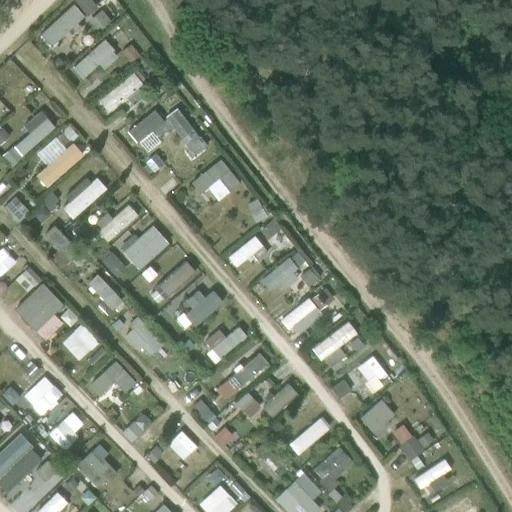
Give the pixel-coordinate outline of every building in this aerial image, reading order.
[(95,0),(76,0),(92,16),(102,7),(95,0)] [(74,7),(40,38),(50,50),(84,18),(74,7)] [(102,11),(89,21),(99,33),(111,22),(102,11)] [(104,40),(73,69),(82,80),(99,65),(104,70),(112,62),(108,57),(114,51),(104,40)] [(131,45),(122,53),(130,64),(140,56),(131,45)] [(58,58),(52,63),(58,70),(64,65),(58,58)] [(0,70),(0,94),(10,106),(33,86),(11,61),(0,70)] [(144,96),(138,88),(143,85),(147,82),(137,70),(99,101),(108,112),(126,98),(133,106),(144,96)] [(149,84),(158,96),(167,89),(158,77),(149,84)] [(154,113),(128,133),(136,144),(152,132),(155,136),(174,129),(187,146),(198,137),(177,109),(166,118),(167,120),(163,124),(154,113)] [(14,147),(23,156),(56,127),(48,118),(30,133),(14,147)] [(0,144),(9,137),(1,128),(0,129),(0,144)] [(72,131),(67,135),(72,141),(78,137),(72,131)] [(84,154),(73,143),(36,175),(47,187),(84,154)] [(13,147),(1,157),(11,168),(22,158),(13,147)] [(154,155),(145,163),(146,164),(153,172),(154,173),(163,165),(154,155)] [(231,173),(221,162),(191,186),(200,197),(202,195),(211,207),(217,202),(218,204),(229,195),(230,195),(241,186),(233,177),(235,175),(233,171),(231,173)] [(107,189),(97,177),(63,208),(73,220),(107,189)] [(16,197),(4,208),(18,224),(30,213),(16,197)] [(266,218),(265,216),(261,207),(257,199),(246,205),(255,223),(266,218)] [(108,243),(138,216),(129,205),(98,232),(108,243)] [(273,219),(259,230),(267,239),(281,228),(273,219)] [(80,223),(72,231),(79,238),(87,231),(80,223)] [(44,235),(61,252),(69,261),(65,265),(66,265),(73,273),(86,260),(79,253),(80,252),(54,225),(44,235)] [(139,270),(169,243),(154,226),(124,253),(139,270)] [(267,254),(255,239),(228,260),(236,270),(253,256),(257,261),(267,254)] [(11,259),(1,249),(0,249),(0,279),(12,268),(7,263),(11,259)] [(111,253),(102,262),(114,275),(123,266),(111,253)] [(297,271),(289,260),(261,283),(269,294),(278,287),(283,293),(298,281),(293,275),(297,271)] [(154,288),(156,290),(151,295),(158,303),(163,298),(165,300),(196,272),(186,261),(154,288)] [(308,269),(299,276),(308,288),(317,280),(308,269)] [(98,274),(88,283),(104,300),(98,306),(107,315),(113,310),(123,301),(98,274)] [(63,324),(54,314),(63,305),(43,284),(15,310),(36,332),(36,331),(45,341),(63,324)] [(191,323),(194,326),(195,327),(223,302),(213,291),(205,297),(198,289),(185,301),(186,303),(192,309),(184,316),(191,323)] [(331,301),(322,290),(311,300),(320,310),(331,301)] [(323,318),(309,301),(281,323),(288,332),(292,329),(298,337),(323,318)] [(135,305),(128,312),(133,317),(140,311),(135,305)] [(185,329),(191,323),(184,316),(183,314),(176,319),(185,329)] [(128,325),(144,343),(140,346),(150,357),(154,353),(154,354),(163,346),(137,317),(128,325)] [(360,329),(351,318),(309,349),(318,361),(321,359),(328,367),(343,356),(337,347),(360,329)] [(119,320),(111,326),(116,332),(123,326),(119,320)] [(79,361),(100,341),(83,323),(62,342),(79,361)] [(220,359),(247,336),(239,327),(226,338),(219,329),(205,341),(212,350),(207,355),(215,365),(220,360),(220,359)] [(356,352),(363,346),(357,337),(349,343),(356,352)] [(186,354),(195,347),(188,339),(180,346),(186,354)] [(51,347),(45,353),(50,357),(55,352),(51,347)] [(102,348),(88,362),(95,368),(108,354),(102,348)] [(228,380),(236,389),(268,362),(260,353),(228,380)] [(345,378),(364,401),(393,378),(374,355),(345,378)] [(0,383),(6,377),(1,373),(9,366),(0,356),(0,383)] [(211,366),(205,359),(198,365),(204,372),(211,366)] [(125,393),(137,382),(116,360),(90,386),(100,396),(114,382),(125,393)] [(33,365),(25,372),(32,378),(39,371),(33,365)] [(45,378),(25,397),(41,414),(61,395),(45,378)] [(341,382),(332,388),(339,399),(349,392),(341,382)] [(263,407),(272,417),(298,393),(289,383),(263,407)] [(248,393),(236,404),(249,418),(261,407),(248,393)] [(201,400),(192,408),(198,414),(200,413),(207,407),(201,400)] [(392,415),(379,400),(358,418),(373,436),(384,427),(382,424),(392,415)] [(61,407),(49,414),(55,424),(67,417),(61,407)] [(207,407),(200,413),(209,424),(216,417),(207,407)] [(111,408),(104,415),(110,421),(117,415),(111,408)] [(300,455),(332,428),(322,416),(290,443),(300,455)] [(65,419),(48,433),(64,451),(81,437),(65,419)] [(215,419),(207,426),(212,431),(220,424),(215,419)] [(278,421),(270,428),(275,434),(283,427),(278,421)] [(134,422),(121,434),(131,444),(143,432),(134,423),(134,422)] [(226,426),(216,436),(225,446),(235,435),(226,426)] [(43,430),(39,433),(44,439),(48,435),(43,430)] [(417,441),(423,448),(433,440),(427,432),(417,441)] [(31,448),(32,447),(20,433),(0,452),(0,486),(7,493),(42,460),(31,448)] [(199,474),(209,465),(180,434),(171,442),(185,458),(180,463),(191,475),(196,470),(199,474)] [(410,461),(424,451),(413,436),(399,446),(410,461)] [(273,471),(282,463),(263,443),(255,451),(273,471)] [(321,479),(328,472),(335,480),(354,463),(339,447),(313,470),(321,479)] [(152,449),(145,456),(153,464),(160,457),(152,449)] [(85,458),(76,467),(97,488),(105,480),(108,483),(117,474),(106,463),(104,465),(98,459),(92,465),(85,458)] [(420,489),(450,469),(444,459),(413,479),(420,489)] [(70,461),(64,466),(68,470),(73,465),(70,461)] [(55,472),(46,462),(35,472),(45,482),(55,472)] [(236,481),(228,488),(238,498),(245,491),(236,481)] [(293,484),(276,500),(288,511),(317,511),(319,510),(293,484)] [(206,511),(226,511),(236,501),(218,485),(199,506),(206,511)] [(144,491),(142,493),(149,501),(157,493),(150,486),(144,491)] [(473,491),(442,510),(443,511),(462,511),(480,502),(473,491)] [(58,511),(67,504),(57,493),(37,511),(58,511)] [(341,498),(335,503),(343,511),(346,511),(352,507),(348,504),(352,500),(345,494),(341,498)] [(108,511),(98,503),(90,511),(108,511)]
